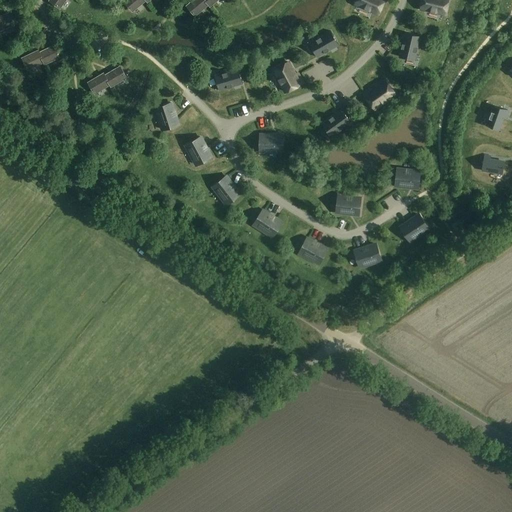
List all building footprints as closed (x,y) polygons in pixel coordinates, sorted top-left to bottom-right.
[(65,0),(50,0),(49,1),(60,8),(65,0)] [(146,0),(145,0),(125,0),(124,1),(132,11),(146,0)] [(208,5),(204,0),(193,0),(187,6),(195,16),(208,5)] [(378,14),(384,0),(357,0),(355,4),(378,14)] [(422,0),(421,9),(445,15),(448,0),(422,0)] [(8,13),(0,17),(0,31),(13,25),(8,13)] [(339,45),(331,32),(309,44),(317,58),(339,45)] [(421,36),(405,33),(399,57),(415,61),(421,36)] [(50,48),(38,53),(43,63),(44,65),(60,57),(54,46),(50,48)] [(43,63),(38,53),(37,51),(21,59),(27,70),(43,63)] [(289,62),(274,70),(286,92),(302,83),(297,74),(295,75),(289,62)] [(104,76),(109,85),(110,87),(126,79),(119,67),(104,76)] [(219,91),(243,84),(239,69),(215,76),(219,91)] [(311,76),(314,86),(322,83),(319,73),(311,76)] [(109,85),(104,76),(103,74),(87,83),(94,94),(109,85)] [(375,109),(395,95),(384,79),(376,85),(377,87),(365,96),(375,109)] [(163,130),(178,125),(171,103),(156,108),(163,130)] [(494,105),(486,125),(499,130),(504,115),(507,116),(509,111),(494,105)] [(322,124),(331,137),(351,123),(342,110),(322,124)] [(260,135),(260,152),(283,152),(283,136),(260,135)] [(197,165),(211,157),(200,137),(186,145),(197,165)] [(485,155),(482,171),(502,174),(504,162),(490,159),(490,156),(485,155)] [(395,186),(418,188),(420,172),(397,169),(395,186)] [(227,205),(240,195),(226,176),(213,186),(227,205)] [(336,212),(359,215),(361,199),(338,196),(336,212)] [(254,225),(273,237),(282,223),(262,211),(254,225)] [(401,228),(410,241),(429,228),(420,215),(414,218),(401,228)] [(327,249),(307,239),(299,253),(319,264),(327,249)] [(376,244),(355,252),(360,267),(382,260),(376,244)]
